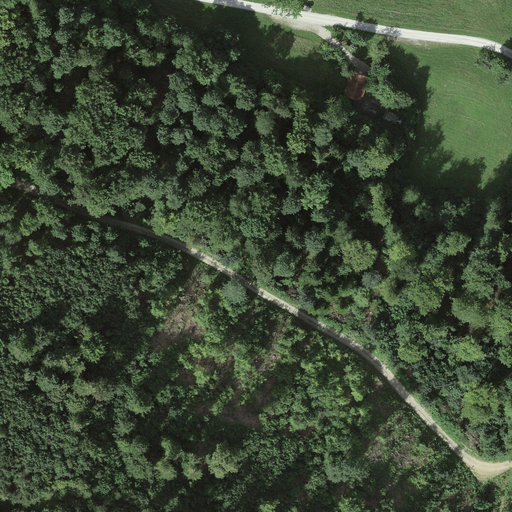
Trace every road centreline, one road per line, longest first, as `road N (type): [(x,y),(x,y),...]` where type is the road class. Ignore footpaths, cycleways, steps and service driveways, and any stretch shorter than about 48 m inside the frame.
road 1 (track): [(511,463),(477,466),(372,361),(158,233),(0,190)]
road 2 (track): [(202,0),(479,41),(511,54)]
